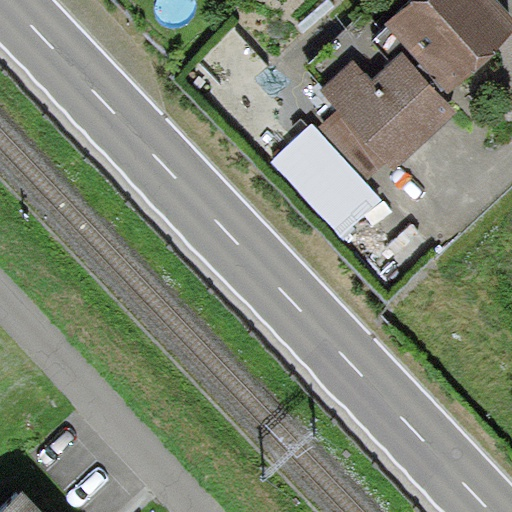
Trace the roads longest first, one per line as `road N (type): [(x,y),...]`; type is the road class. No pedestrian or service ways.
road 1 (primary): [(10,0),(495,511)]
road 2 (unclassified): [(194,511),(0,297)]
